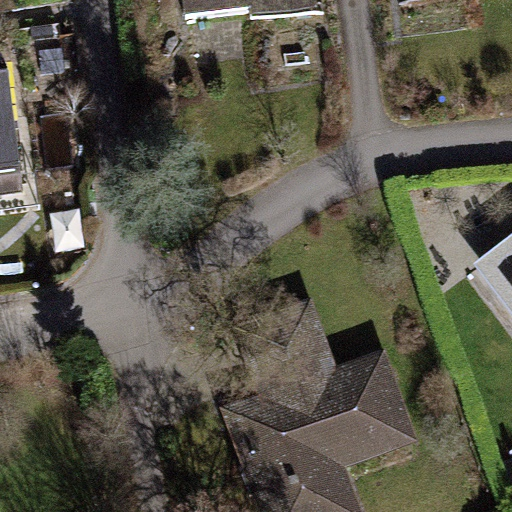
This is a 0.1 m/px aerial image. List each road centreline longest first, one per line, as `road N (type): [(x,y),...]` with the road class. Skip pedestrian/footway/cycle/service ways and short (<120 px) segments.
road 1 (residential): [(126,314),(88,0)]
road 2 (residential): [(126,314),(319,177),(369,152)]
road 3 (residential): [(160,511),(126,314)]
road 4 (residential): [(369,152),(349,0)]
road 5 (residential): [(369,152),(511,142)]
road 6 (residential): [(0,332),(126,314)]
